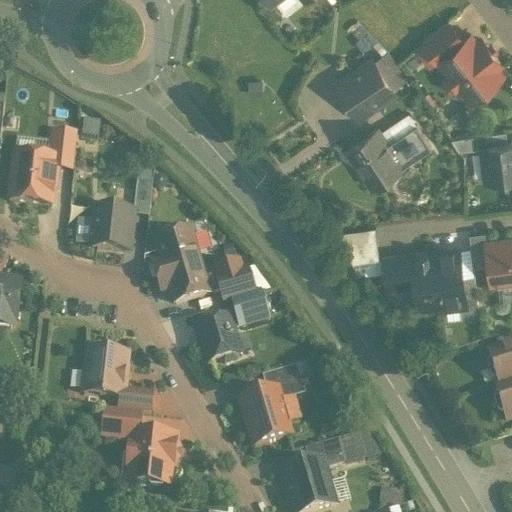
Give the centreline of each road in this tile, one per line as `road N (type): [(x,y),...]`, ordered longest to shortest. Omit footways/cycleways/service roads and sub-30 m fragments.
road 1 (tertiary): [(141,72),(304,258),(461,500)]
road 2 (residential): [(256,511),(139,317),(108,288),(0,227)]
road 3 (tertiary): [(55,13),(54,44),(83,79),(113,84),(141,72)]
road 4 (residential): [(511,213),(384,229)]
